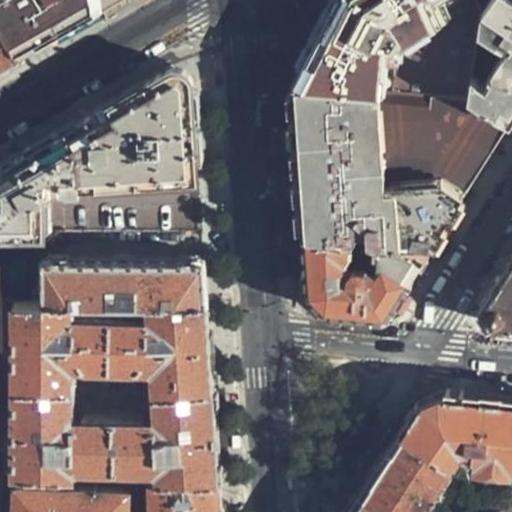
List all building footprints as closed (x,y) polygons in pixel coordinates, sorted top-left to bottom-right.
[(0,0),(0,2),(33,57),(73,34),(110,13),(107,0),(0,0)] [(107,0),(110,13),(132,0),(107,0)] [(283,0),(282,5),(294,11),(299,0),(283,0)] [(331,0),(290,80),(378,87),(402,35),(457,0),(331,0)] [(511,0),(484,0),(480,6),(511,27),(511,0)] [(0,76),(33,57),(0,2),(0,76)] [(511,115),(511,27),(480,6),(475,37),(503,54),(489,74),(491,76),(481,91),(467,83),(465,95),(507,122),(508,122),(511,115)] [(13,156),(0,163),(0,225),(1,231),(46,231),(46,188),(75,186),(118,184),(168,180),(202,178),(197,107),(195,75),(171,65),(13,156)] [(378,87),(290,80),(301,230),(361,237),(365,237),(429,244),(450,211),(483,159),(507,122),(465,95),(378,87)] [(377,312),(389,306),(409,275),(429,244),(365,237),(367,251),(369,251),(369,256),(374,256),(370,268),(366,270),(364,267),(360,263),(355,261),(349,261),(348,254),(357,253),(357,245),(361,243),(361,237),(301,230),(305,279),(306,290),(322,305),(377,312)] [(511,252),(506,261),(479,303),(494,323),(511,325),(511,252)] [(211,302),(208,256),(131,256),(47,255),(46,301),(78,301),(151,302),(211,302)] [(161,465),(161,474),(222,475),(220,442),(213,335),(211,302),(151,302),(151,312),(78,311),(78,301),(46,301),(20,301),(18,471),(79,472),(80,464),(161,465)] [(511,396),(466,392),(458,391),(445,392),(427,398),(408,412),(398,429),(448,462),(458,448),(454,444),(455,442),(465,443),(465,449),(470,449),(471,440),(477,440),(475,463),(511,465),(511,396)] [(448,462),(398,429),(381,455),(360,487),(399,511),(417,511),(450,463),(448,462)] [(155,511),(223,511),(222,475),(161,474),(153,474),(155,511)] [(130,511),(131,484),(22,481),(19,511),(130,511)] [(399,511),(360,487),(343,511),(399,511)]
